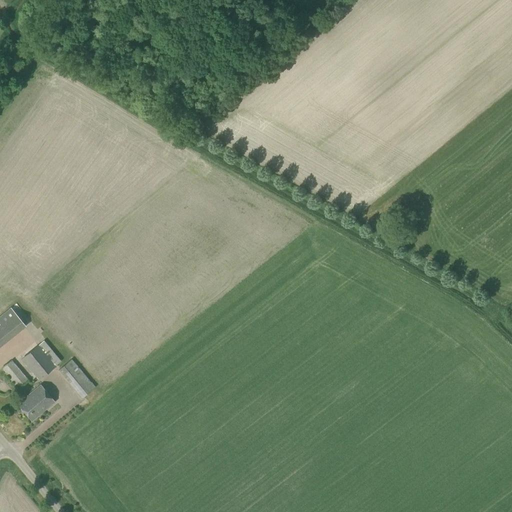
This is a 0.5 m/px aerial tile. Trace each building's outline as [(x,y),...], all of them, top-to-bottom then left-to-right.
[(0,345),(24,326),(10,308),(0,315),(0,345)] [(44,341),(36,348),(22,359),(39,380),(55,367),(61,362),(44,341)] [(82,398),(95,387),(71,359),(58,370),(82,398)] [(18,389),(28,381),(11,361),(2,369),(18,389)] [(31,421),(54,402),(40,385),(17,404),(31,421)] [(86,396),(91,403),(100,397),(95,390),(86,396)]
